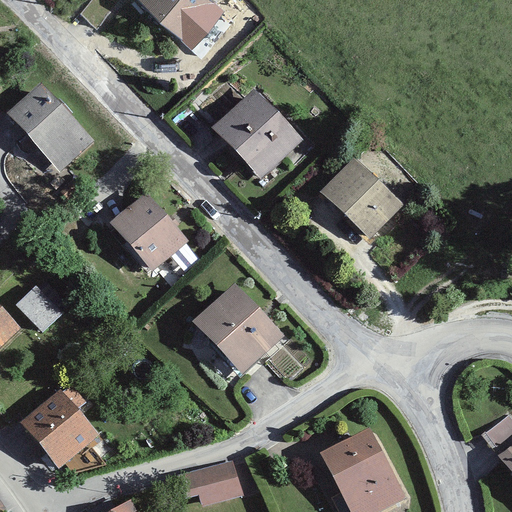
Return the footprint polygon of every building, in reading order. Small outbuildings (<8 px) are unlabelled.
[(109,0),(91,0),(80,11),(96,28),(117,7),(109,0)] [(207,0),(145,0),(184,34),(212,4),(207,0)] [(43,98),(21,120),(65,168),(89,145),(43,98)] [(252,101),(219,133),(261,177),(294,145),(252,101)] [(352,163),(322,193),(365,236),(394,205),(352,163)] [(146,202),(116,231),(155,272),(185,244),(146,202)] [(37,293),(22,309),(47,333),(63,317),(37,293)] [(232,296),(199,329),(243,373),(275,340),(232,296)] [(0,315),(0,343),(14,331),(0,315)] [(63,397),(28,426),(62,467),(96,439),(75,414),(86,404),(74,389),(64,399),(63,397)] [(511,416),(510,413),(486,432),(504,454),(511,447),(511,416)] [(369,439),(330,460),(359,511),(379,511),(401,499),(369,439)] [(236,465),(184,480),(189,495),(205,491),(209,504),(228,498),(244,493),(236,465)] [(110,503),(95,511),(132,511),(130,508),(124,511),(118,511),(113,502),(110,503)]
